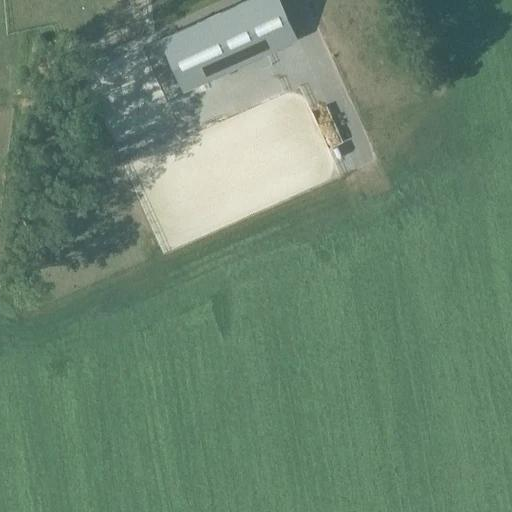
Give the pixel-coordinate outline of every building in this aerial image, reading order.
[(194,0),(102,0),(100,1),(116,38),(196,3),(194,0)] [(278,0),(249,0),(161,40),(182,87),(295,37),(278,0)] [(396,0),(302,0),(343,111),(426,80),(396,0)] [(165,81),(144,91),(150,104),(171,94),(165,81)] [(140,92),(121,98),(125,114),(145,109),(140,92)]
